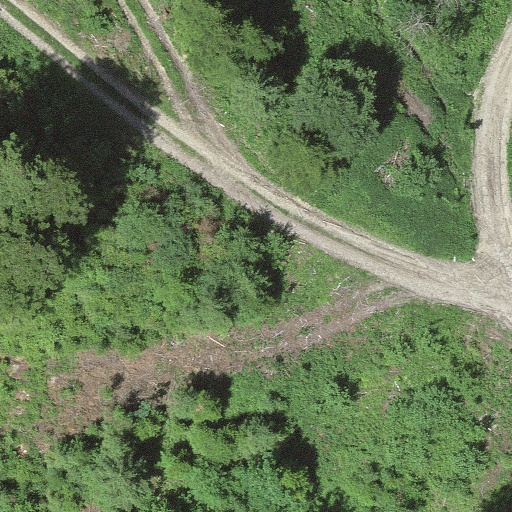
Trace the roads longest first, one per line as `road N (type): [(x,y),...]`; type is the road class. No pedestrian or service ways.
road 1 (track): [(511,294),(404,267),(297,218),(174,131),(28,0)]
road 2 (track): [(511,269),(484,175),(511,67)]
